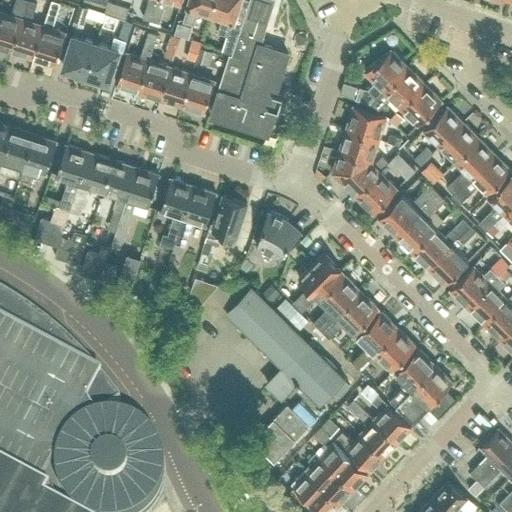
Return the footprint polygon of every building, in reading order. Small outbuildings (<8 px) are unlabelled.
[(0,45),(11,49),(27,0),(26,0),(18,0),(13,14),(0,9),(0,45)] [(11,49),(33,56),(43,24),(30,19),(35,3),(27,0),(11,49)] [(43,24),(33,56),(55,63),(65,31),(52,26),(60,1),(56,0),(50,0),(43,24)] [(107,0),(106,6),(104,10),(125,17),(129,6),(111,0),(107,0)] [(146,0),(142,16),(150,19),(156,0),(146,0)] [(156,0),(150,19),(159,21),(166,0),(170,0),(180,3),(180,0),(156,0)] [(199,7),(212,11),(215,0),(188,0),(187,3),(182,19),(194,23),(199,7)] [(247,9),(242,26),(233,52),(233,53),(220,87),(211,114),(250,126),(268,132),(278,108),(282,94),(275,92),(288,51),(259,42),(272,0),(250,0),(248,6),(247,9)] [(233,52),(242,26),(247,9),(248,6),(239,3),(239,0),(215,0),(212,11),(222,14),(217,31),(227,34),(222,49),(233,52)] [(76,6),(73,19),(113,27),(115,15),(76,6)] [(116,83),(138,90),(148,58),(149,58),(157,32),(148,29),(140,55),(127,51),(116,83)] [(63,66),(85,73),(96,41),(73,33),(63,66)] [(96,41),(85,73),(108,81),(119,48),(96,41)] [(370,102),(408,65),(391,47),(380,57),(378,56),(364,70),(374,80),(367,88),(359,85),(355,97),(370,102)] [(138,90),(161,98),(171,65),(149,58),(148,58),(138,90)] [(161,98),(181,104),(192,72),(171,65),(161,98)] [(390,96),(400,106),(425,82),(408,65),(370,102),(378,107),(384,100),(385,101),(390,96)] [(192,72),(181,104),(203,111),(214,79),(192,72)] [(425,82),(400,106),(417,123),(441,99),(425,82)] [(353,104),(345,128),(380,139),(387,115),(353,104)] [(422,129),(438,146),(463,120),(447,104),(422,129)] [(389,117),(396,124),(402,117),(396,110),(389,117)] [(438,146),(453,161),(478,135),(463,120),(438,146)] [(13,125),(0,121),(0,163),(2,158),(13,125)] [(35,132),(13,125),(2,158),(0,163),(0,170),(20,177),(35,132)] [(345,128),(339,149),(373,159),(380,139),(345,128)] [(56,139),(35,132),(20,177),(29,180),(33,168),(45,172),(56,139)] [(469,176),(494,151),(478,135),(453,161),(462,169),(448,184),(454,190),(469,176)] [(59,205),(69,208),(88,150),(65,142),(55,175),(67,179),(59,205)] [(415,156),(421,162),(433,151),(427,145),(415,156)] [(332,170),(354,193),(379,168),(372,161),(373,159),(339,149),(332,170)] [(87,186),(102,190),(113,158),(88,150),(69,208),(80,211),(87,186)] [(510,168),(494,151),(469,176),(454,190),(452,192),(461,201),(477,184),(485,193),(510,168)] [(108,227),(116,230),(137,166),(113,158),(102,190),(118,195),(108,227)] [(441,171),(431,162),(424,170),(433,179),(441,171)] [(137,166),(116,230),(123,232),(133,200),(148,205),(158,173),(137,166)] [(379,168),(354,193),(372,211),(397,185),(379,168)] [(502,213),(511,203),(511,172),(511,171),(486,197),(494,205),(478,221),(486,229),(502,213)] [(175,241),(194,184),(170,176),(159,209),(173,214),(167,233),(163,231),(160,241),(173,246),(175,241)] [(438,190),(430,182),(412,201),(403,192),(378,217),(396,234),(420,209),(438,190)] [(216,191),(194,184),(175,241),(184,244),(192,220),(205,224),(216,191)] [(420,209),(396,234),(411,249),(436,224),(427,215),(445,197),(438,190),(420,209)] [(14,197),(0,192),(0,218),(7,221),(7,219),(14,197)] [(201,250),(208,252),(212,242),(218,243),(220,237),(219,236),(221,231),(235,236),(246,201),(223,193),(214,221),(210,220),(208,227),(209,227),(201,250)] [(511,203),(502,213),(511,222),(511,203)] [(273,254),(275,255),(302,229),(297,223),(289,217),(284,213),(276,209),(273,208),(268,207),(256,244),(261,246),(263,246),(266,248),(268,249),(272,252),(273,254)] [(34,237),(57,245),(61,235),(65,223),(41,215),(37,228),(34,237)] [(411,249),(427,266),(466,227),(460,221),(447,235),(436,224),(411,249)] [(466,227),(427,266),(444,282),(469,257),(458,246),(475,229),(470,224),(466,228),(466,227)] [(57,245),(58,245),(54,255),(79,263),(87,234),(76,230),(73,239),(61,235),(57,245)] [(80,271),(98,277),(108,247),(101,245),(99,252),(87,248),(80,271)] [(342,270),(323,251),(298,276),(308,286),(292,300),(302,310),(317,295),(317,296),(342,271),(342,270)] [(140,257),(127,253),(117,283),(130,287),(140,257)] [(117,262),(106,259),(100,278),(111,281),(117,262)] [(450,288),(466,305),(490,281),(474,264),(450,288)] [(342,271),(317,296),(328,306),(313,321),(321,329),(361,289),(342,271)] [(186,300),(199,305),(218,284),(195,275),(186,300)] [(466,305),(483,321),(506,297),(490,281),(466,305)] [(343,377),(344,376),(251,285),(226,310),(283,365),(258,390),(273,405),(297,380),(319,401),(331,389),(337,394),(349,382),(343,377)] [(378,307),(361,289),(321,329),(329,337),(344,323),(353,332),(378,307)] [(0,511),(141,511),(123,492),(124,491),(125,489),(127,487),(128,484),(129,481),(129,478),(128,476),(128,473),(127,471),(126,469),(124,466),(121,464),(119,463),(116,461),(113,461),(110,461),(105,461),(102,463),(100,464),(97,466),(90,458),(77,445),(72,439),(120,404),(100,379),(79,355),(55,334),(29,314),(2,297),(0,295),(0,511)] [(483,321),(499,337),(511,324),(511,302),(506,297),(483,321)] [(358,367),(374,351),(373,351),(398,326),(381,309),(356,334),(367,344),(352,360),(358,367)] [(511,324),(499,337),(511,350),(511,324)] [(373,351),(374,351),(391,368),(415,344),(398,326),(373,351)] [(388,396),(395,403),(435,363),(418,346),(394,371),(404,381),(388,396)] [(435,363),(395,403),(413,420),(427,406),(438,417),(457,398),(446,387),(452,381),(435,363)] [(381,409),(374,416),(398,439),(411,425),(387,402),(377,392),(371,399),(381,409)] [(252,439),(274,460),(309,423),(287,402),(252,439)] [(368,423),(359,432),(383,455),(398,439),(374,416),(364,406),(357,413),(368,423)] [(329,416),(321,424),(331,434),(339,425),(329,416)] [(313,433),(323,442),(331,434),(321,424),(313,433)] [(477,478),(511,443),(511,440),(498,426),(480,445),(488,453),(470,471),(477,478)] [(383,455),(359,432),(353,439),(342,430),(336,436),(370,469),(383,455)] [(332,438),(318,453),(322,457),(353,487),(368,472),(332,438)] [(510,475),(511,472),(511,443),(477,478),(484,485),(502,467),(510,475)] [(311,460),(303,468),(315,479),(339,502),(353,487),(322,457),(318,453),(315,450),(308,458),(311,460)] [(303,468),(291,481),(323,511),(329,511),(339,502),(315,479),(303,468)] [(507,508),(511,502),(511,472),(510,475),(511,476),(511,487),(500,500),(507,508)] [(448,479),(433,495),(451,511),(466,511),(459,504),(467,496),(448,479)] [(451,511),(433,495),(419,510),(421,511),(451,511)]
